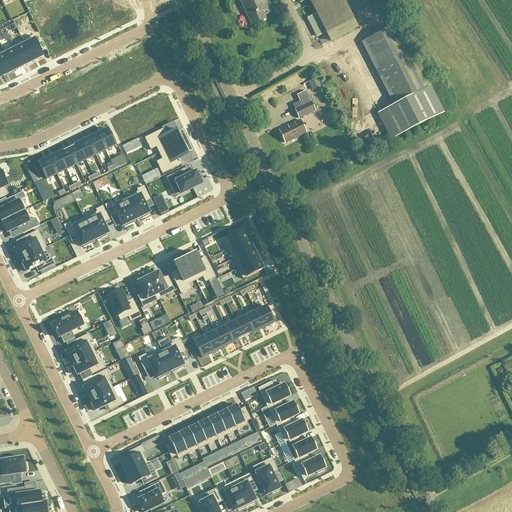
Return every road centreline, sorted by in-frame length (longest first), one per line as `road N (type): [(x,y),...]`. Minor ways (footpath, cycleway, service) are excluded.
road 1 (residential): [(15,303),(220,202),(225,185),(171,81),(41,139),(0,148)]
road 2 (tertiary): [(429,511),(215,66)]
road 3 (residential): [(282,511),(347,474),(291,360),(91,453)]
road 4 (residential): [(143,0),(150,19),(142,31),(0,99)]
road 5 (residential): [(15,303),(91,453)]
